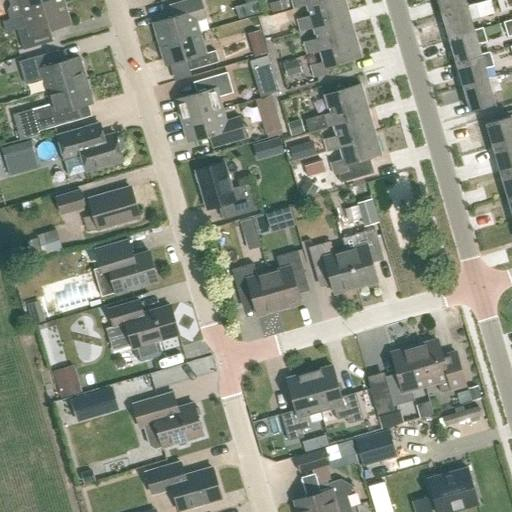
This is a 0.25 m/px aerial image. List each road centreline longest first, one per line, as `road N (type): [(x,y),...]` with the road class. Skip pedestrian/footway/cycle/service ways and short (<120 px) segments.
road 1 (residential): [(221,360),(116,0)]
road 2 (unclassified): [(478,289),(394,0)]
road 3 (residential): [(221,360),(478,289)]
road 4 (residential): [(264,511),(221,360)]
